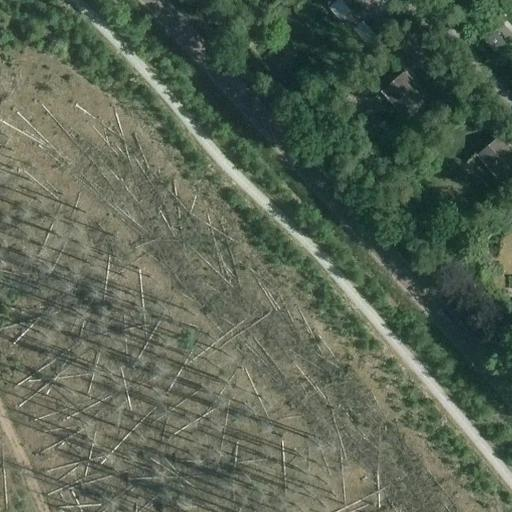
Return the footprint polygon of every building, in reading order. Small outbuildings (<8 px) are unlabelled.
[(344,0),(355,10),(365,0),(344,0)] [(511,28),(508,24),(499,33),(506,41),(511,36),(511,28)] [(494,29),(483,38),(496,53),(506,44),(494,29)] [(404,114),(426,94),(404,71),(382,91),(404,114)] [(456,101),(470,90),(462,80),(448,91),(456,101)] [(499,179),(511,167),(511,145),(502,134),(478,155),(499,179)] [(405,173),(410,178),(415,173),(410,168),(405,173)] [(482,283),(499,267),(491,258),(474,274),(482,283)]
